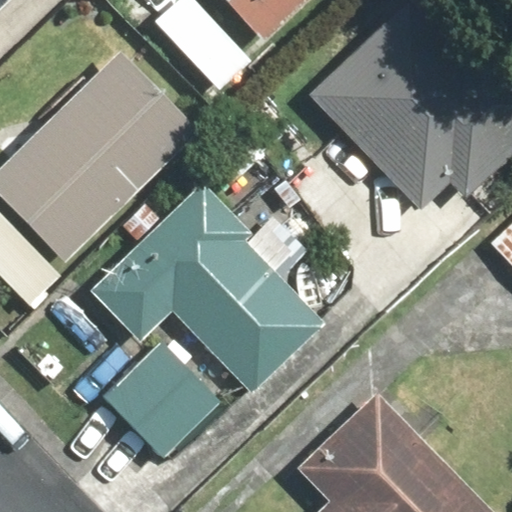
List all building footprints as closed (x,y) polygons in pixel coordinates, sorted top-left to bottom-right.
[(191,0),(175,0),(151,22),(215,92),(248,62),(191,0)] [(217,0),(260,44),(305,0),(217,0)] [(511,121),(406,6),(309,94),(417,213),(511,126),(511,121)] [(0,282),(26,309),(200,137),(114,50),(0,162),(0,282)] [(162,225),(143,204),(119,226),(135,243),(81,293),(132,348),(169,313),(187,332),(168,350),(158,339),(96,397),(156,461),(234,388),(244,398),(322,325),(197,192),(162,225)] [(511,220),(488,243),(511,268),(511,220)] [(476,511),(369,397),(294,467),(324,500),(310,511),(476,511)]
